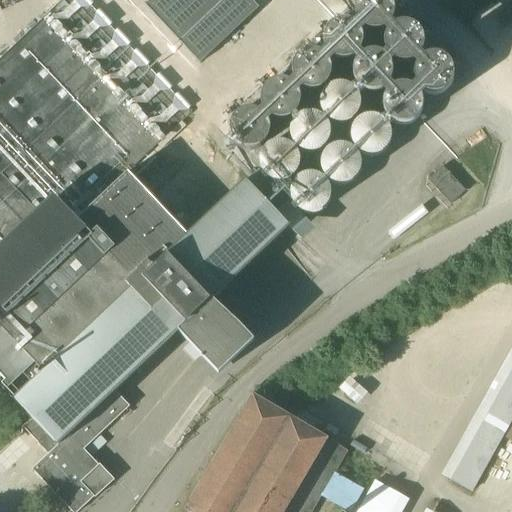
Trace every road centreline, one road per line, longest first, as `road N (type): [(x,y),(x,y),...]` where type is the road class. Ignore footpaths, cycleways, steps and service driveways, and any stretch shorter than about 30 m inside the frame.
road 1 (residential): [(149,511),(246,384),(446,246),(511,215)]
road 2 (unknown): [(511,324),(477,373),(427,473),(429,491),(456,511)]
